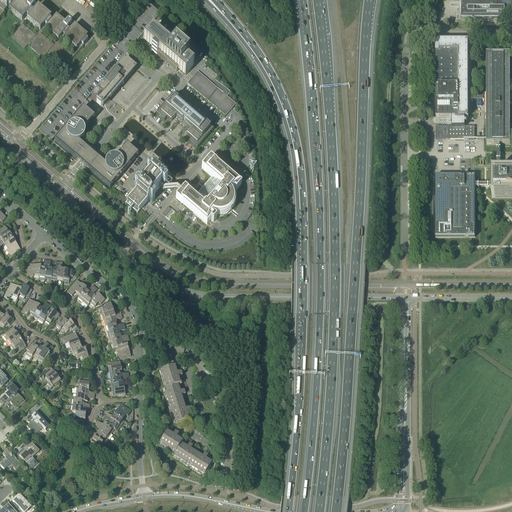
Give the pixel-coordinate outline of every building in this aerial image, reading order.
[(0,0),(0,17),(8,7),(10,9),(9,11),(22,22),(11,35),(13,36),(11,38),(24,50),(29,44),(31,46),(29,48),(42,59),(47,53),(49,55),(47,57),(61,68),(62,66),(64,68),(83,46),(88,40),(86,39),(87,37),(74,25),(69,31),(68,29),(69,27),(72,24),(69,21),(66,24),(56,16),(51,22),(49,20),(51,18),(38,7),(33,13),(31,11),(33,9),(36,5),(32,2),(29,6),(22,0),(0,0)] [(497,18),(500,18),(506,18),(506,20),(511,19),(511,0),(461,0),(461,10),(461,20),(497,20),(497,18)] [(157,56),(161,60),(171,68),(176,72),(179,70),(186,76),(187,75),(192,68),(193,67),(186,61),(189,58),(175,46),(172,49),(151,32),(150,32),(145,39),(144,40),(159,53),(157,56)] [(452,124),(452,127),(465,127),(465,124),(466,124),(466,123),(466,121),(465,121),(465,118),(468,117),(468,101),(468,98),(468,42),(436,42),(436,48),(435,48),(435,101),(436,101),(436,118),(452,117),(452,121),(451,121),(450,122),(451,124),(452,124)] [(497,145),(500,145),(510,145),(510,116),(511,115),(511,108),(511,109),(511,105),(511,104),(511,97),(511,96),(510,96),(510,55),(487,55),(486,98),(486,101),(487,145),(497,145)] [(91,99),(96,103),(100,106),(103,103),(105,100),(107,101),(110,97),(122,84),(123,85),(135,71),(137,70),(125,60),(91,99)] [(187,85),(226,115),(236,104),(226,96),(228,94),(228,93),(229,91),(218,82),(216,85),(222,89),(221,90),(197,72),(187,85)] [(214,130),(191,110),(172,94),(156,114),(164,121),(166,118),(171,122),(175,117),(181,121),(181,122),(181,123),(181,124),(182,124),(182,125),(183,125),(183,126),(184,126),(185,126),(186,126),(191,130),(187,136),(191,139),(189,142),(197,149),(214,130)] [(76,160),(79,163),(82,165),(88,170),(87,171),(110,190),(112,188),(111,188),(115,183),(117,180),(138,156),(127,146),(116,158),(115,158),(114,158),(113,158),(112,158),(111,158),(110,159),(109,159),(109,160),(108,160),(107,161),(106,162),(106,163),(105,164),(105,165),(100,161),(100,160),(98,158),(98,159),(92,154),(86,149),(87,148),(85,147),(84,147),(79,143),(80,143),(81,142),(82,141),(83,140),(84,139),(84,138),(84,137),(85,136),(85,135),(85,134),(85,133),(85,132),(84,131),(84,130),(94,118),(83,109),(56,141),(55,140),(53,142),(76,161),(76,160)] [(465,127),(452,127),(436,127),(436,140),(449,140),(449,138),(465,138),(465,140),(475,140),(475,127),(465,127)] [(202,169),(211,177),(213,179),(207,186),(205,188),(203,190),(197,198),(185,188),(177,197),(176,198),(200,219),(207,225),(212,219),(210,217),(211,216),(213,218),(210,221),(213,223),(216,219),(212,215),(213,215),(214,216),(215,216),(216,216),(217,216),(218,217),(219,217),(220,217),(222,217),(223,216),(224,216),(225,216),(226,215),(227,215),(228,214),(229,214),(230,213),(231,212),(232,210),(233,209),(234,208),(234,207),(235,206),(235,205),(235,204),(235,203),(235,201),(235,200),(235,199),(235,198),(235,197),(235,196),(234,195),(234,194),(233,193),(233,192),(232,191),(234,189),(236,191),(241,184),(233,177),(210,158),(209,159),(202,167),(201,168),(202,169)] [(160,176),(154,171),(153,173),(150,170),(146,174),(137,185),(134,188),(134,189),(137,191),(136,192),(136,193),(133,196),(130,200),(129,201),(125,205),(131,210),(132,211),(137,215),(140,211),(140,210),(141,210),(144,206),(147,203),(147,202),(148,202),(149,201),(151,203),(152,203),(155,200),(164,189),(167,185),(164,183),(165,181),(162,179),(163,178),(163,177),(162,176),(161,175),(160,176)] [(492,187),(492,198),(511,198),(511,173),(500,174),(497,174),(492,174),(492,184),(492,187)] [(436,238),(475,238),(475,188),(475,187),(475,184),(475,176),(471,176),(471,175),(468,175),(468,176),(465,176),(465,175),(460,175),(460,176),(436,176),(436,217),(436,238)] [(162,214),(165,216),(171,210),(168,208),(162,214)] [(165,217),(169,221),(173,217),(176,213),(171,210),(165,217)] [(0,241),(10,235),(5,227),(0,230),(0,231),(1,233),(0,233),(0,241)] [(0,241),(3,247),(5,246),(13,240),(12,237),(17,234),(15,231),(10,235),(0,241)] [(5,246),(8,250),(6,251),(10,257),(20,250),(13,240),(5,246)] [(39,278),(45,279),(47,261),(44,261),(43,267),(41,266),(39,277),(39,278)] [(51,280),(57,281),(59,263),(56,262),(55,269),(52,268),(51,280)] [(33,276),(39,277),(41,266),(28,265),(27,277),(33,278),(33,276)] [(64,270),(63,282),(69,283),(70,277),(73,277),(73,271),(64,270)] [(75,293),(79,297),(80,297),(86,289),(77,281),(67,293),(72,297),(75,293)] [(22,290),(11,284),(4,298),(10,301),(12,296),(17,299),(18,297),(22,290)] [(23,286),(22,290),(18,297),(24,300),(25,297),(28,298),(29,296),(31,292),(32,291),(29,289),(23,286)] [(78,298),(83,302),(95,288),(92,286),(88,291),(86,289),(80,297),(79,297),(78,298)] [(88,306),(90,303),(95,297),(93,295),(97,290),(95,288),(83,302),(88,306)] [(90,303),(95,307),(98,303),(101,305),(105,300),(97,294),(95,297),(90,303)] [(29,312),(34,315),(40,307),(29,300),(21,313),(26,316),(29,312)] [(33,317),(38,320),(48,305),(45,303),(42,308),(40,307),(34,315),(33,317)] [(100,309),(102,315),(113,312),(111,303),(105,305),(105,308),(100,309)] [(43,323),(45,320),(50,313),(49,313),(47,312),(51,306),(48,305),(38,320),(43,323)] [(45,320),(50,324),(53,319),(56,321),(58,317),(59,316),(59,315),(51,310),(49,313),(50,313),(45,320)] [(0,322),(7,315),(9,313),(6,311),(2,316),(0,313),(0,322)] [(102,315),(103,321),(121,316),(120,313),(114,314),(113,312),(102,315)] [(0,322),(0,325),(3,328),(7,324),(9,326),(13,321),(7,315),(0,322)] [(122,319),(121,316),(103,321),(105,327),(117,323),(116,321),(122,319)] [(59,332),(61,329),(71,321),(73,319),(70,317),(66,321),(64,319),(54,327),(59,332)] [(72,332),(73,334),(75,333),(75,331),(78,330),(77,329),(77,328),(71,321),(61,329),(65,334),(70,330),(72,332)] [(105,327),(107,333),(125,327),(124,324),(118,326),(117,323),(105,327)] [(107,333),(109,338),(120,335),(119,332),(125,330),(125,327),(107,333)] [(3,336),(7,341),(22,330),(20,328),(15,331),(13,329),(3,336)] [(7,341),(10,346),(20,339),(18,337),(23,333),(22,330),(7,341)] [(68,343),(70,348),(70,349),(80,345),(75,333),(73,334),(61,339),(63,345),(68,343)] [(109,338),(110,344),(128,339),(127,336),(121,337),(120,335),(109,338)] [(20,339),(10,346),(14,351),(19,348),(20,350),(26,346),(20,339)] [(112,350),(117,348),(124,346),(123,344),(129,342),(128,339),(110,344),(112,350)] [(31,359),(33,356),(40,346),(41,344),(39,342),(35,347),(33,346),(26,356),(31,359)] [(33,356),(38,360),(48,344),(46,343),(42,348),(40,346),(33,356)] [(48,344),(38,360),(43,363),(43,362),(50,353),(47,351),(51,346),(48,344)] [(71,355),(74,354),(85,349),(88,348),(87,345),(81,347),(80,345),(70,349),(70,348),(68,349),(71,355)] [(117,348),(119,354),(117,354),(119,361),(131,357),(127,345),(124,346),(117,348)] [(74,354),(76,359),(81,357),(84,363),(90,361),(85,349),(74,354)] [(108,364),(109,373),(121,372),(120,363),(108,364)] [(41,381),(43,379),(43,380),(44,379),(43,379),(45,378),(48,382),(57,376),(49,366),(37,376),(41,381)] [(164,389),(164,390),(178,385),(180,385),(178,378),(182,377),(181,373),(177,374),(174,367),(161,371),(166,389),(164,389)] [(48,382),(47,383),(51,389),(60,381),(59,379),(64,375),(62,372),(57,376),(48,382)] [(79,383),(79,389),(89,390),(90,378),(75,376),(74,382),(79,383)] [(110,379),(111,385),(123,384),(123,381),(129,380),(128,377),(110,379)] [(8,392),(5,395),(0,399),(4,404),(8,400),(10,402),(10,403),(14,407),(17,404),(17,405),(18,404),(19,405),(22,402),(19,400),(21,398),(16,393),(18,390),(12,383),(5,389),(8,392)] [(164,390),(169,407),(183,402),(181,396),(185,394),(184,390),(180,392),(178,385),(164,390)] [(77,388),(76,395),(94,397),(95,394),(88,393),(89,390),(79,389),(77,388)] [(130,388),(112,391),(113,397),(125,396),(125,393),(131,392),(130,388)] [(73,400),(73,406),(89,408),(89,405),(83,404),(84,402),(75,400),(73,400)] [(183,402),(169,407),(175,424),(188,420),(186,413),(190,412),(189,408),(185,409),(183,402)] [(121,405),(114,415),(123,421),(126,416),(127,417),(131,412),(121,405)] [(49,427),(43,420),(36,412),(32,416),(35,420),(27,427),(26,427),(35,436),(38,433),(37,432),(42,427),(45,431),(49,427)] [(73,418),(77,419),(77,422),(78,422),(78,426),(84,426),(86,414),(82,413),(74,412),(74,413),(73,418)] [(107,414),(105,416),(121,427),(124,422),(123,421),(114,415),(112,417),(107,414)] [(109,423),(107,425),(114,430),(117,432),(121,427),(105,416),(104,419),(109,423)] [(97,422),(96,424),(111,435),(114,430),(107,425),(104,423),(103,425),(97,422)] [(99,430),(98,433),(107,440),(111,435),(96,424),(94,427),(99,430)] [(91,432),(89,434),(104,445),(107,440),(98,433),(96,435),(91,432)] [(173,456),(181,444),(182,442),(176,438),(179,435),(175,432),(173,436),(167,432),(159,445),(174,454),(173,456)] [(104,445),(89,434),(87,437),(92,440),(91,443),(101,450),(104,445)] [(19,456),(23,461),(23,462),(31,471),(38,464),(32,459),(39,452),(32,444),(31,445),(27,449),(26,450),(19,456)] [(173,456),(188,466),(196,453),(190,450),(193,446),(189,444),(187,448),(181,444),(173,456)] [(2,454),(6,458),(0,464),(0,466),(4,471),(4,470),(7,468),(9,470),(14,466),(16,469),(21,465),(6,449),(2,454)] [(196,453),(188,466),(204,475),(212,463),(206,459),(208,456),(204,453),(202,457),(196,453)] [(32,506),(22,496),(21,497),(19,494),(19,495),(17,497),(15,499),(16,500),(14,502),(13,501),(12,501),(14,503),(13,504),(17,509),(19,508),(22,511),(25,511),(27,511),(28,511),(28,510),(31,507),(32,506)]
